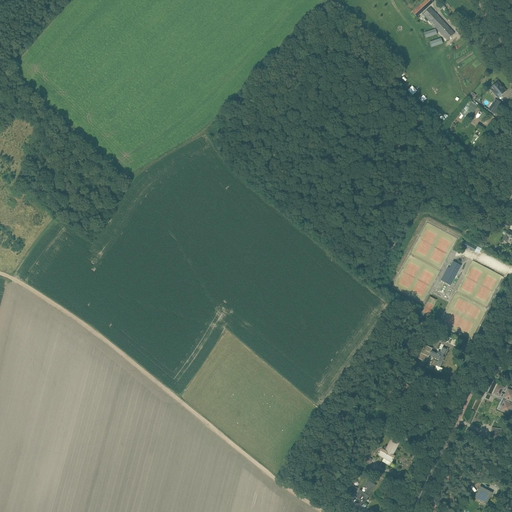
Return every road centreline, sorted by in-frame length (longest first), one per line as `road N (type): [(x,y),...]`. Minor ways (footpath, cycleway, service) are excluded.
road 1 (track): [(321,9),(222,120),(59,216),(11,278)]
road 2 (track): [(296,493),(92,330),(0,273)]
road 3 (tertiary): [(412,511),(511,297)]
